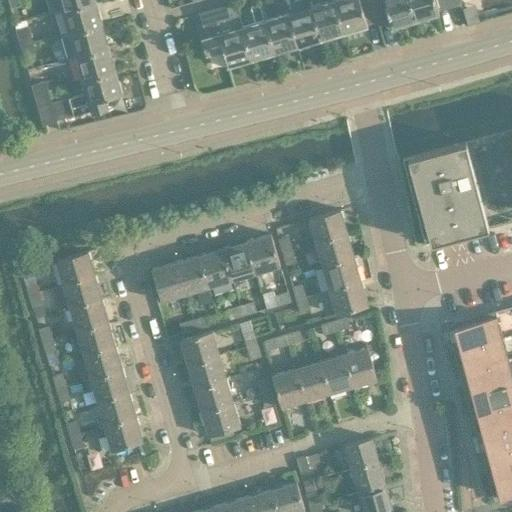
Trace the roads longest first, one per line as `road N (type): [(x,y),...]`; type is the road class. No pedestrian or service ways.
road 1 (residential): [(94,511),(92,505),(181,479),(125,266),(133,247),(376,179)]
road 2 (residential): [(434,511),(402,291)]
road 3 (tertiary): [(0,173),(182,129)]
road 4 (tertiary): [(182,129),(358,84)]
road 5 (tertiary): [(358,84),(511,43)]
road 6 (residential): [(182,129),(147,0)]
